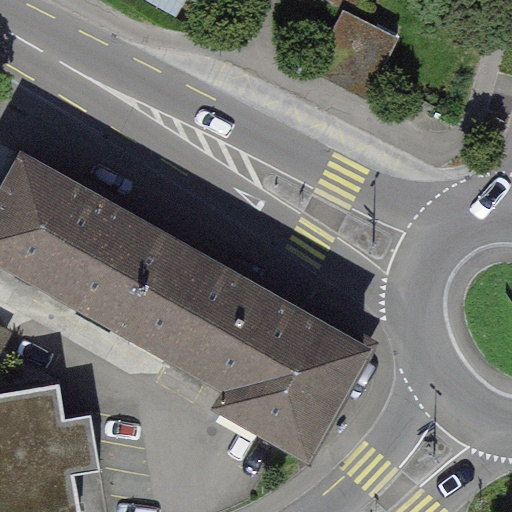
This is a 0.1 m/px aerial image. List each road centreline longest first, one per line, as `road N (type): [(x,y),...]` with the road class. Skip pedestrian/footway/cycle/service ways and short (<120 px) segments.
road 1 (tertiary): [(467,230),(36,47)]
road 2 (tertiary): [(36,47),(356,270),(413,320)]
road 3 (secondary): [(426,373),(420,400),(372,470),(368,511)]
